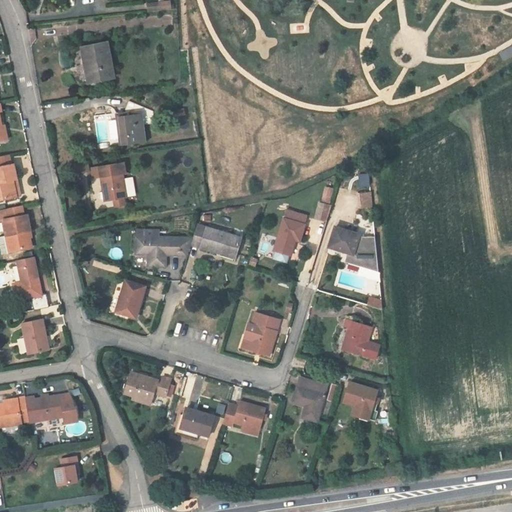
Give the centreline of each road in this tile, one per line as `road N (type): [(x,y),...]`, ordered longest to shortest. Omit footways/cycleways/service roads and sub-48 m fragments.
road 1 (residential): [(2,0),(76,326)]
road 2 (residential): [(76,326),(266,379),(282,371),(305,293)]
road 3 (primary): [(511,475),(235,511)]
road 4 (primary): [(352,511),(511,482)]
road 5 (residential): [(88,363),(134,462),(144,511)]
